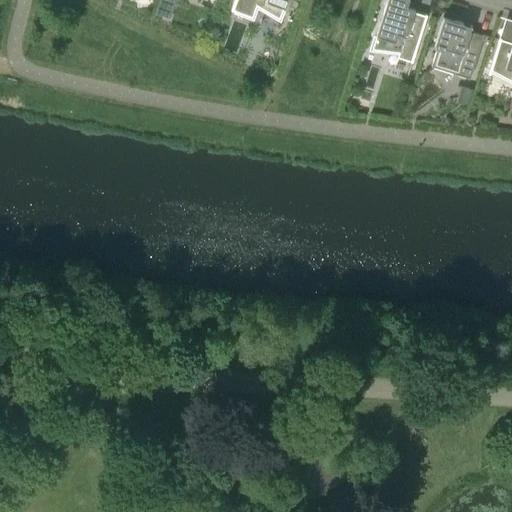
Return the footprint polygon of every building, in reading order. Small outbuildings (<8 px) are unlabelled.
[(233,0),(230,10),(234,11),(251,18),(256,5),(279,19),(284,6),(285,0),(233,0)] [(413,12),(413,11),(414,9),(405,6),(407,0),(385,0),(375,35),(371,49),(398,52),(396,57),(410,61),(410,62),(411,63),(426,15),(425,14),(424,15),(413,12)] [(462,24),(463,23),(442,17),(434,45),(435,45),(435,44),(437,45),(431,66),(469,78),(483,34),(482,34),(482,35),(460,28),(462,24)] [(511,42),(500,39),(500,38),(499,37),(487,73),(489,74),(490,70),(511,81),(511,42)] [(467,105),(472,89),(462,87),(458,102),(467,105)]
